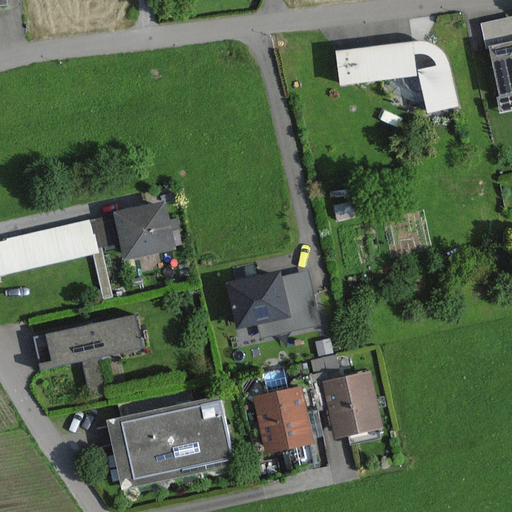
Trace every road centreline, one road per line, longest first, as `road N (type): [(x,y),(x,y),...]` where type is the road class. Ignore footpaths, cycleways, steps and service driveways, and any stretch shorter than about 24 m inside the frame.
road 1 (residential): [(460,0),(158,35),(0,63)]
road 2 (residential): [(0,349),(104,511)]
